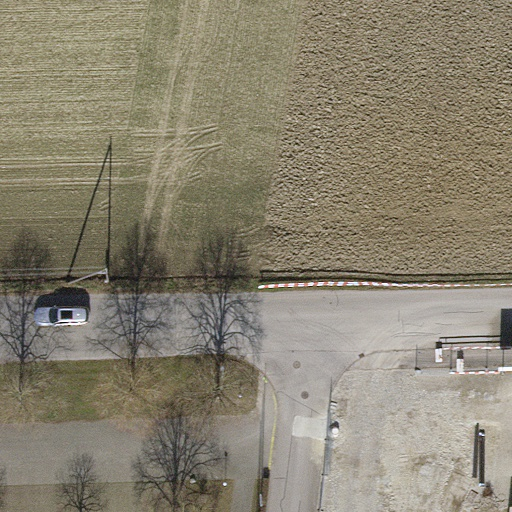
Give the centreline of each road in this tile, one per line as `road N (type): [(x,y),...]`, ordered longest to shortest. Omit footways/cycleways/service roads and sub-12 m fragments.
road 1 (tertiary): [(0,338),(324,339)]
road 2 (tertiary): [(324,339),(511,329)]
road 3 (residential): [(324,339),(304,511)]
